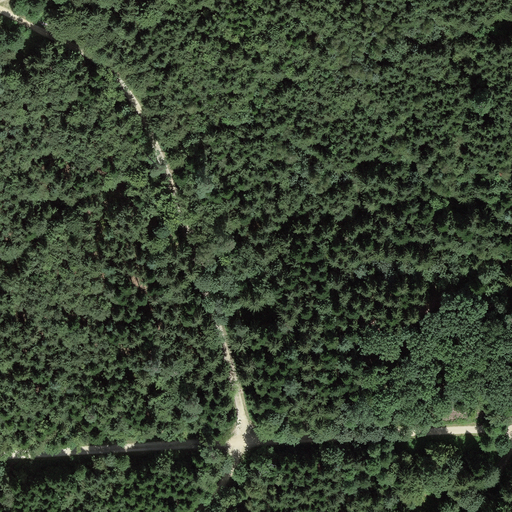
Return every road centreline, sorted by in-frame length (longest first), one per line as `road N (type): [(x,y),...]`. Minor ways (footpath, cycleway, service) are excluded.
road 1 (track): [(185,511),(242,442),(181,202),(150,127),(117,79),(64,37),(0,3)]
road 2 (track): [(511,430),(0,455)]
